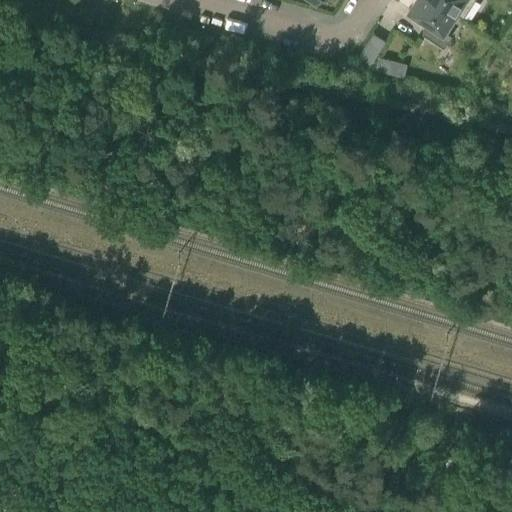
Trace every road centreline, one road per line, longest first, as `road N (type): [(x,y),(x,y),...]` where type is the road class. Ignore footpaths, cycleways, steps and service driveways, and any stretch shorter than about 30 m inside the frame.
road 1 (track): [(511,131),(0,16)]
road 2 (residential): [(371,0),(341,33),(324,36),(206,0)]
